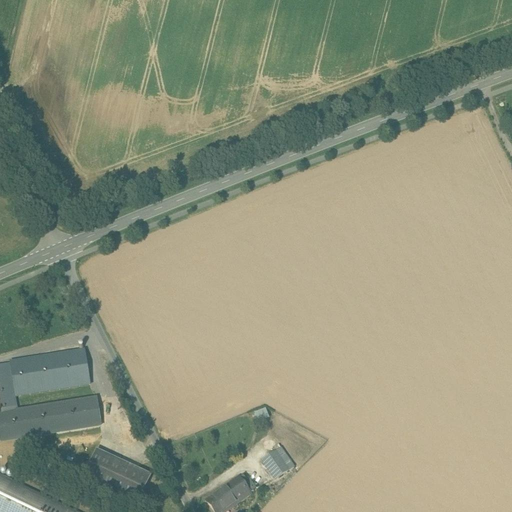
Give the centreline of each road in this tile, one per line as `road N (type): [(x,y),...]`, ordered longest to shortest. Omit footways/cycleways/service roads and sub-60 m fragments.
road 1 (tertiary): [(57,252),(511,73)]
road 2 (unclassified): [(191,511),(57,252)]
road 3 (track): [(0,124),(31,0)]
road 4 (unclassified): [(0,146),(57,252)]
